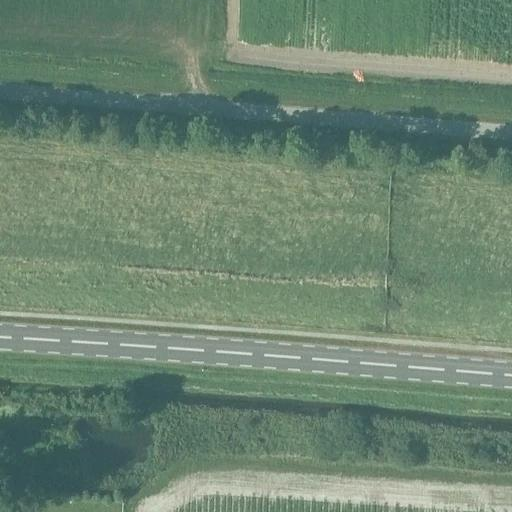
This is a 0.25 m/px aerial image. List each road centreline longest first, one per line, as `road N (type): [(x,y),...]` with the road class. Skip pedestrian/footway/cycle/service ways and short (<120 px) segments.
road 1 (unclassified): [(511,131),(0,93)]
road 2 (primary): [(511,374),(0,337)]
